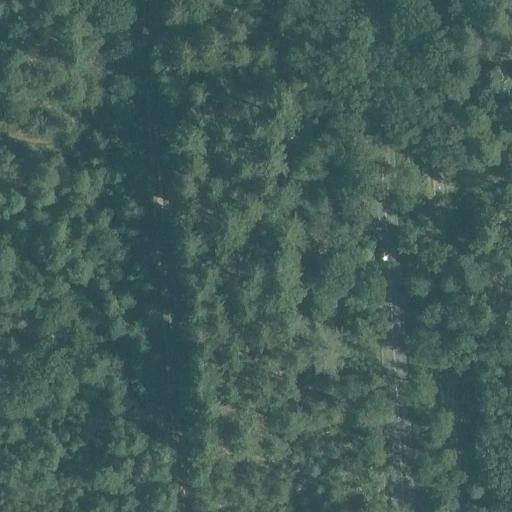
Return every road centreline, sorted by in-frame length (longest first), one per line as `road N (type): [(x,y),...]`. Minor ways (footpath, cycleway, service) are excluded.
road 1 (track): [(183,511),(145,0)]
road 2 (secondary): [(403,511),(371,0)]
road 3 (track): [(146,20),(76,134),(56,146),(0,134)]
